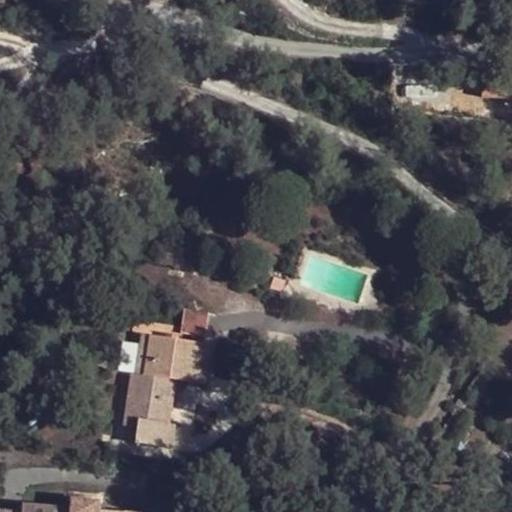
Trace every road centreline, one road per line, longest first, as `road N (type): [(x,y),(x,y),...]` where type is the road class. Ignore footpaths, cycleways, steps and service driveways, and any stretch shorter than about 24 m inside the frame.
road 1 (unclassified): [(115,35),(129,66),(266,98),(385,156),(472,230)]
road 2 (unclassified): [(511,54),(115,35)]
road 3 (unclassified): [(472,230),(447,376),(428,420),(400,459),(317,511)]
